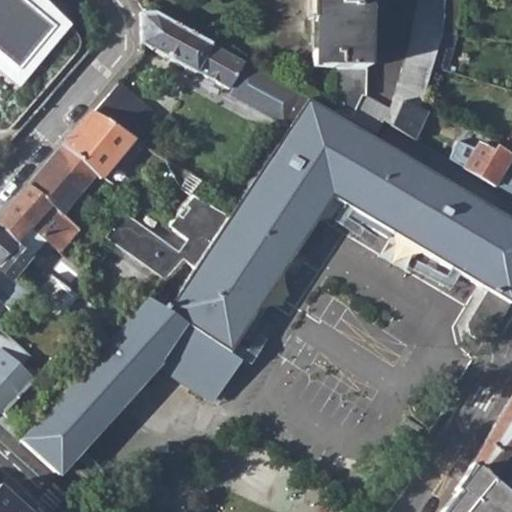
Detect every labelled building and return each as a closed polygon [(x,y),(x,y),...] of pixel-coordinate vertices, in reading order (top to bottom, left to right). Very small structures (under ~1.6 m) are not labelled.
[(0,0),(0,81),(30,106),(78,53),(81,43),(78,29),(48,0),(23,0),(24,0),(23,0),(0,0)] [(332,110),(377,138),(386,121),(393,125),(404,102),(420,111),(432,77),(434,68),(444,38),(446,0),(421,0),(416,41),(395,99),(368,89),(368,0),(310,0),(311,21),(314,22),(314,69),(339,69),(339,90),(365,90),(355,118),(311,93),(308,97),(332,110)] [(141,43),(194,72),(196,70),(228,90),(229,87),(232,89),(229,95),(287,126),(308,97),(152,14),(141,15),(141,43)] [(434,68),(432,77),(452,83),(455,74),(434,68)] [(0,132),(2,133),(9,130),(30,106),(0,81),(0,132)] [(118,81),(107,93),(133,118),(144,107),(118,81)] [(90,113),(133,139),(153,116),(144,107),(133,118),(107,93),(90,113)] [(287,126),(236,201),(227,215),(193,268),(164,313),(148,301),(30,429),(19,440),(58,476),(156,365),(208,400),(235,360),(228,355),(332,197),(352,210),(349,215),(386,238),(389,233),(407,243),(486,291),(466,324),(468,335),(484,344),(511,296),(511,219),(377,138),(332,110),(308,97),(287,126)] [(393,125),(416,139),(427,114),(420,111),(404,102),(393,125)] [(97,173),(101,176),(133,139),(90,113),(61,146),(97,173)] [(386,121),(377,138),(511,219),(511,196),(495,186),(465,168),(416,139),(393,125),(386,121)] [(465,168),(495,186),(511,157),(496,148),(493,153),(478,144),(465,168)] [(97,173),(61,146),(19,194),(0,216),(0,227),(9,237),(15,243),(25,231),(28,227),(59,250),(79,230),(61,214),(94,176),(99,179),(101,176),(97,173)] [(193,268),(227,215),(191,193),(184,205),(188,208),(181,218),(177,215),(168,228),(187,242),(177,255),(132,220),(142,207),(132,200),(104,237),(164,282),(183,261),(193,268)] [(0,289),(0,296),(15,309),(29,293),(13,278),(32,256),(15,243),(9,237),(0,227),(0,268),(10,277),(0,289)] [(40,246),(25,231),(15,243),(32,256),(40,246)] [(0,268),(0,289),(10,277),(0,268)] [(76,295),(51,275),(33,296),(59,317),(76,295)] [(66,322),(53,338),(64,347),(77,332),(66,322)] [(0,325),(0,401),(7,408),(36,377),(38,375),(24,362),(34,351),(2,323),(0,325)] [(239,362),(235,360),(208,400),(212,403),(239,362)] [(503,494),(511,501),(511,465),(503,458),(511,447),(511,393),(469,465),(471,466),(503,494)] [(511,511),(511,501),(503,494),(471,466),(459,485),(462,487),(456,498),(459,502),(449,511),(511,511)] [(29,511),(0,485),(0,511),(29,511)]
